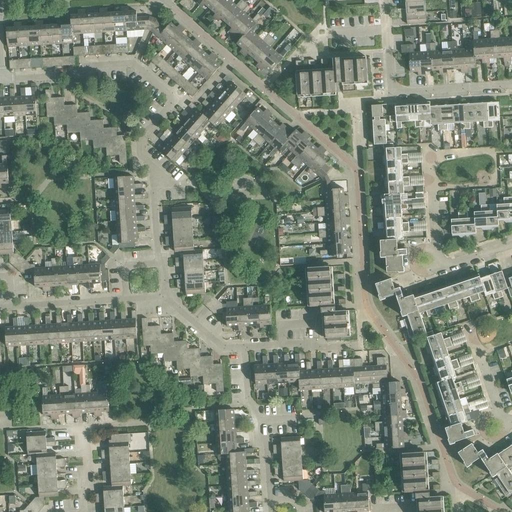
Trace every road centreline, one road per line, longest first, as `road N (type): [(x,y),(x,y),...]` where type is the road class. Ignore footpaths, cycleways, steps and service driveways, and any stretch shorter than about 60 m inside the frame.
road 1 (residential): [(169,107),(132,69),(2,78)]
road 2 (residential): [(265,511),(243,351)]
road 3 (residential): [(390,90),(511,88)]
